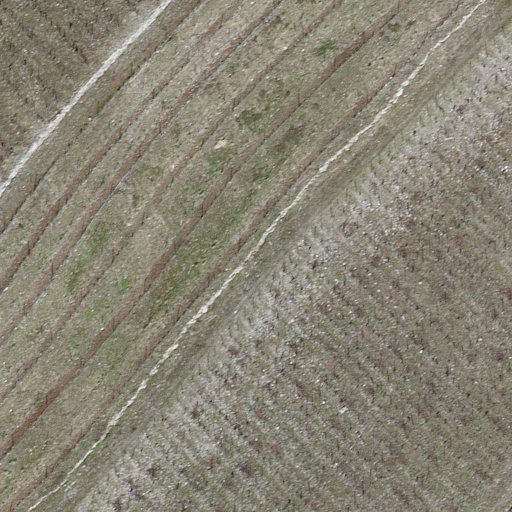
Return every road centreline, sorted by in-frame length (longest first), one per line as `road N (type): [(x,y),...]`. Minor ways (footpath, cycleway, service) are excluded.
road 1 (track): [(217,0),(0,251)]
road 2 (track): [(511,31),(403,122)]
